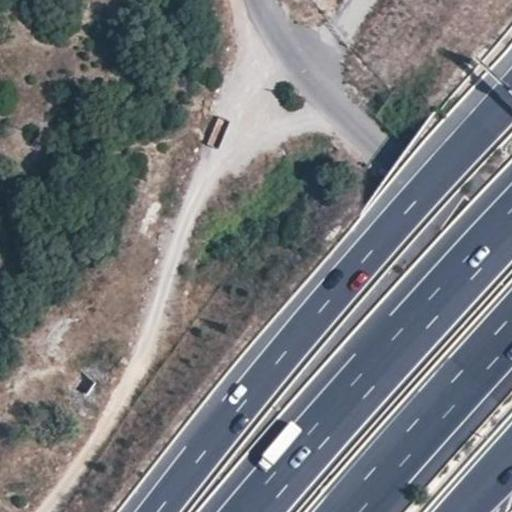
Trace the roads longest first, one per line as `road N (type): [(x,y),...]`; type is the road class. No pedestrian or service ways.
road 1 (motorway): [(511,97),(243,401),(157,511)]
road 2 (track): [(58,511),(108,441),(258,83),(286,58)]
road 3 (motorway): [(511,224),(252,511)]
road 4 (residential): [(511,270),(286,58),(264,0)]
road 5 (motorway): [(349,511),(511,329)]
